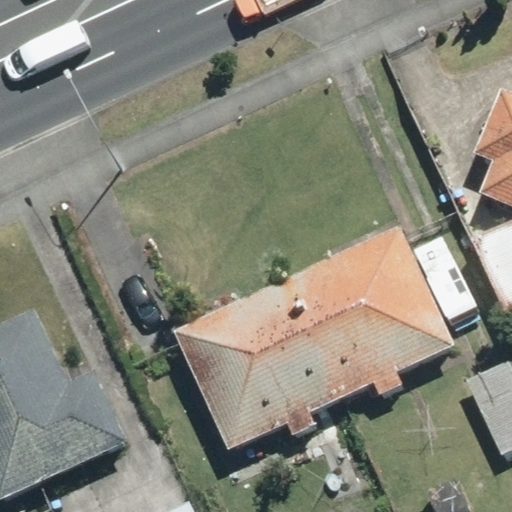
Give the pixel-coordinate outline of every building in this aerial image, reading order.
[(497,170),(484,203),(511,213),(511,101),(504,99),(479,163),(497,170)] [(511,230),(477,246),(511,320),(511,230)] [(405,235),(178,340),(234,460),(292,434),(296,443),(320,432),(316,423),(379,393),(384,403),(407,392),(403,382),(461,356),(405,235)] [(37,321),(0,337),(0,504),(3,510),(129,452),(96,381),(70,393),(37,321)] [(511,368),(470,388),(506,464),(511,461),(511,368)] [(195,511),(186,491),(146,510),(147,511),(195,511)]
